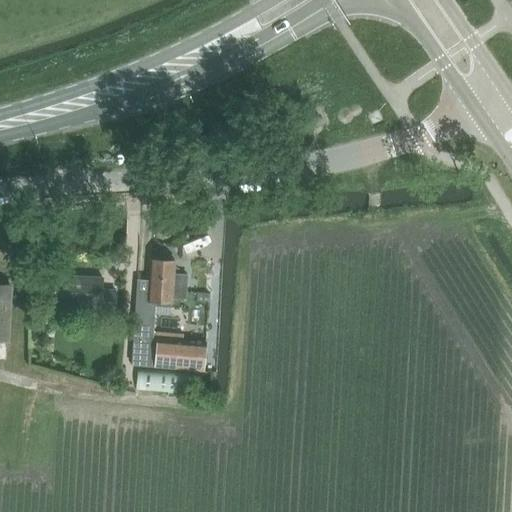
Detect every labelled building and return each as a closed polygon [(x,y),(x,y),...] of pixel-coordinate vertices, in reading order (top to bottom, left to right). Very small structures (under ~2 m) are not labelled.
[(150,259),(149,301),(173,302),(173,291),(186,292),(186,275),(174,274),(174,260),(150,259)] [(53,307),(100,309),(99,314),(112,315),(113,292),(99,291),(100,278),(54,276),(53,307)] [(0,340),(7,341),(10,286),(0,285),(0,340)] [(136,305),(132,364),(155,366),(157,342),(153,342),(153,339),(155,306),(136,305)] [(157,342),(155,366),(205,369),(207,341),(157,338),(157,342)] [(137,390),(188,393),(190,374),(138,370),(137,390)]
